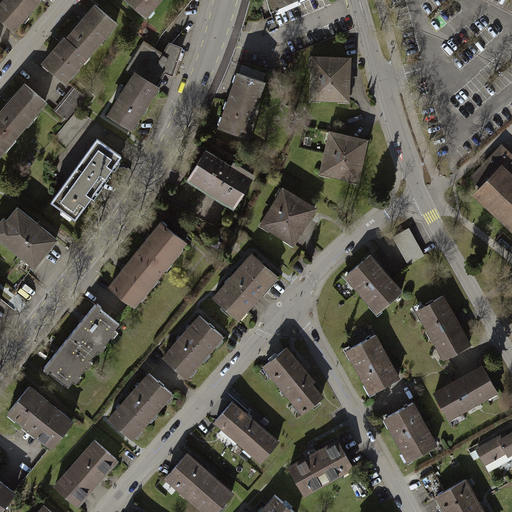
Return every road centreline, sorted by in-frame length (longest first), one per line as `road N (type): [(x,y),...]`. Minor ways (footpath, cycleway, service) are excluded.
road 1 (tertiary): [(225,0),(172,131),(120,219),(0,369)]
road 2 (residential): [(291,304),(110,511)]
road 3 (residential): [(291,304),(411,511)]
road 4 (tertiary): [(359,0),(421,195)]
road 5 (tertiary): [(421,195),(511,359)]
road 6 (residential): [(421,195),(359,237),(291,304)]
